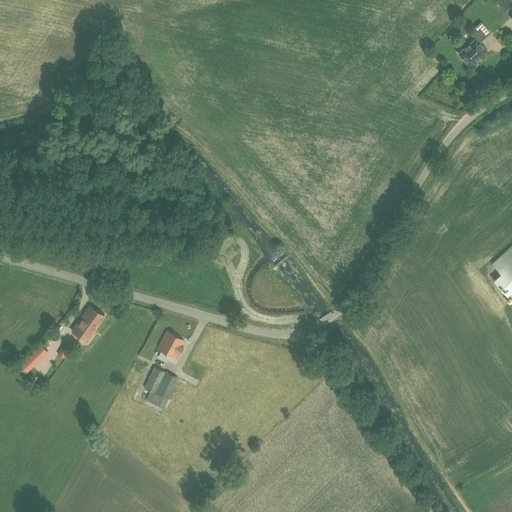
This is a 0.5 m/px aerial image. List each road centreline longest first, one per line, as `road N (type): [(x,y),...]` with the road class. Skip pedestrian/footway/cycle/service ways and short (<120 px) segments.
road 1 (unclassified): [(295,332),(339,310),(444,142),(483,105),(511,91)]
road 2 (unclassified): [(0,256),(265,333),(295,332)]
road 3 (unclassified): [(430,511),(324,356),(295,332)]
